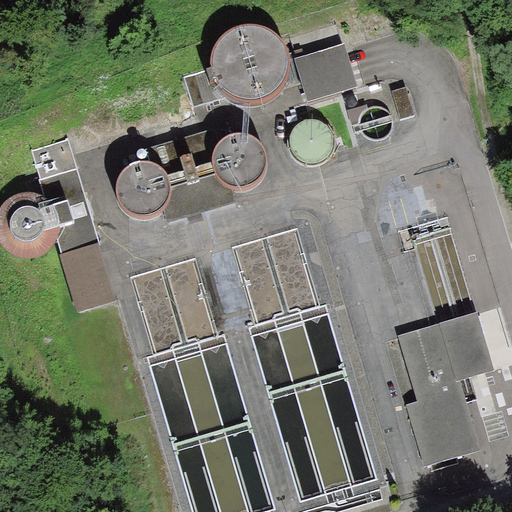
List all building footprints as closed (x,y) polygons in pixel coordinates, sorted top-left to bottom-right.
[(242,30),(235,32),(228,36),(221,41),(216,48),(212,56),(210,64),(209,73),(211,81),(214,89),(219,96),(226,102),(233,106),(242,109),(250,110),(259,109),(267,106),(274,101),(279,96),(284,90),(287,84),(289,77),(290,70),(289,63),(287,56),(284,50),(280,44),(275,39),(270,35),(263,32),(256,30),(249,30),(242,30)] [(345,48),(296,62),(309,106),(358,92),(345,48)] [(406,88),(392,92),(400,119),(414,116),(406,88)] [(381,110),(375,109),(370,110),(365,113),(362,117),(360,122),(359,127),(361,133),(364,137),(368,141),(373,142),(378,143),(384,141),(388,137),(391,133),(393,127),(392,122),(390,117),(386,113),(381,110)] [(304,123),(298,126),(293,132),(290,138),(290,146),(292,153),(296,160),(301,164),(308,167),(316,167),(323,165),(329,161),(333,156),(336,150),(336,143),(335,137),(333,131),(328,126),(323,123),(317,121),(310,121),(304,123)] [(248,139),(240,137),(233,138),(226,140),(221,144),(216,149),(213,155),(211,162),(211,169),(213,174),(215,182),(220,187),(226,191),(232,194),(237,194),(240,194),(248,193),(255,189),(261,184),(265,177),(268,170),(268,162),(265,154),(261,147),(255,142),(248,139)] [(29,150),(45,204),(50,208),(54,214),(56,222),(56,230),(55,236),(61,257),(100,246),(102,245),(70,138),(29,150)] [(153,166),(145,165),(138,166),(132,168),(126,172),(121,177),(118,183),(116,190),(116,197),(117,204),(121,210),(125,215),(131,219),(137,221),(145,222),(153,221),(160,217),(166,212),(171,205),(173,198),(173,190),(172,188),(171,182),(166,175),(160,170),(153,166)] [(171,205),(166,212),(170,224),(239,202),(237,194),(232,194),(226,191),(220,187),(215,182),(213,174),(172,188),(173,190),(173,198),(171,205)] [(37,199),(29,198),(22,198),(15,201),(10,204),(5,209),(1,216),(0,221),(0,230),(2,235),(4,242),(9,247),(15,251),(21,254),(26,254),(29,255),(37,253),(44,250),(50,245),(54,238),(55,236),(56,230),(56,222),(54,214),(50,208),(45,204),(44,202),(37,199)] [(100,246),(61,257),(76,311),(115,300),(100,246)] [(485,315),(494,367),(511,363),(511,357),(505,312),(485,315)] [(476,315),(400,339),(421,405),(409,408),(427,467),(480,451),(459,381),(493,371),(476,315)]
